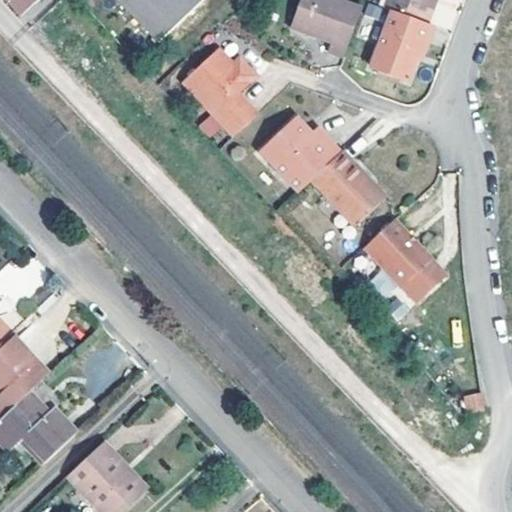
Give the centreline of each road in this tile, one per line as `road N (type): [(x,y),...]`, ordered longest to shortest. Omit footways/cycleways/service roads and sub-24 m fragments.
road 1 (residential): [(312,511),(0,183)]
road 2 (residential): [(495,511),(503,409),(477,262),(474,168),(456,116)]
road 3 (unknown): [(13,511),(171,363)]
road 4 (residential): [(332,87),(400,114),(456,116)]
road 5 (residential): [(456,116),(462,50),(480,0)]
